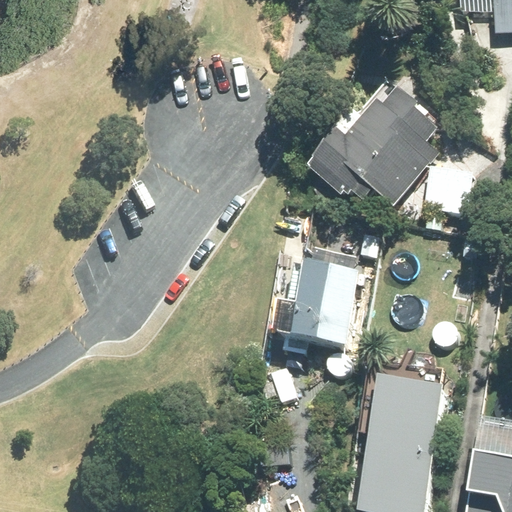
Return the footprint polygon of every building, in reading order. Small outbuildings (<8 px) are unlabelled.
[(511,0),(500,0),(503,39),(511,38),(511,0)] [(351,141),(321,176),(350,201),(357,193),(372,206),(381,196),(400,212),(445,159),(433,148),(446,134),(426,118),(429,114),(408,96),(394,113),(389,110),(358,147),(351,141)] [(469,138),(459,150),(480,168),(490,157),(469,138)] [(437,173),(432,214),(474,221),(481,179),(437,173)] [(339,217),(324,214),(323,223),(337,225),(339,217)] [(338,234),(360,237),(362,220),(340,217),(338,234)] [(458,220),(442,218),(440,233),(455,235),(458,220)] [(385,243),(370,239),(368,255),(383,257),(385,243)] [(486,245),(463,241),(460,268),(483,270),(486,245)] [(304,269),(289,354),(310,359),(313,346),(359,355),(371,280),(304,269)] [(457,324),(450,323),(448,324),(445,325),(442,327),(440,329),(438,331),(437,334),(436,337),(435,339),(435,342),(436,345),(437,348),(438,351),(440,353),(443,355),(445,357),(448,358),(451,358),(454,358),(457,358),(459,357),(462,356),(464,354),(467,352),(468,349),(469,347),(470,344),(471,341),(470,338),(470,335),(468,332),(467,330),(465,328),(462,326),(460,325),(457,324)] [(438,511),(455,394),(393,386),(374,511),(438,511)] [(480,511),(511,511),(511,438),(496,436),(487,504),(481,503),(480,511)]
